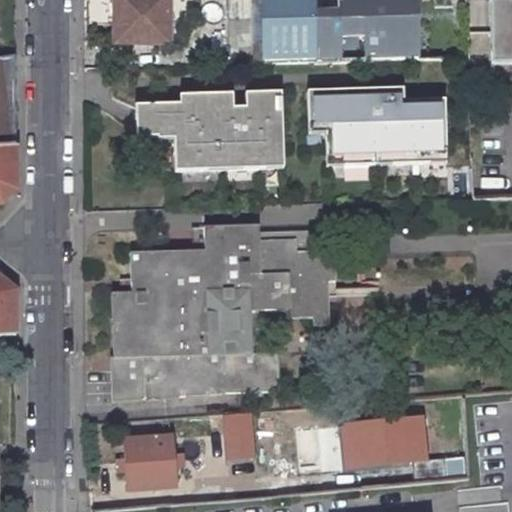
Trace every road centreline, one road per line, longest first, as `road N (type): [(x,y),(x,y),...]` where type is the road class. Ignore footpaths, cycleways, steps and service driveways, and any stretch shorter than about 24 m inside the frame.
road 1 (residential): [(50,245),(53,511)]
road 2 (residential): [(48,0),(50,245)]
